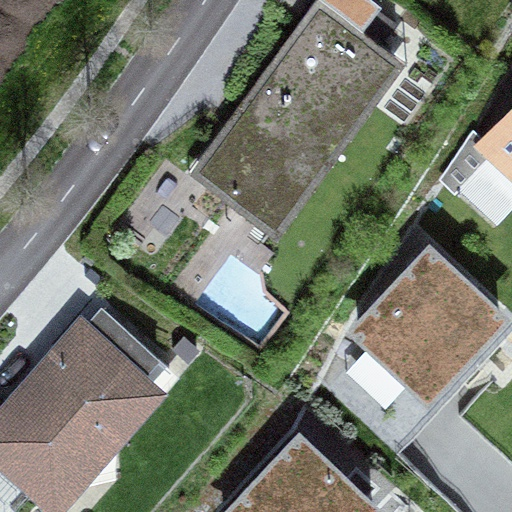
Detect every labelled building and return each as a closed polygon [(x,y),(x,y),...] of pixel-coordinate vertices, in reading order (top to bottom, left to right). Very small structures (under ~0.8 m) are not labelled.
[(278,234),(407,56),(326,0),(313,0),(188,169),(278,234)] [(511,100),(473,144),(486,156),(459,186),(498,221),(511,206),(511,100)] [(448,377),(510,309),(428,235),(346,325),(367,343),(345,368),(385,405),(407,380),(428,399),(448,377)] [(87,316),(81,310),(0,400),(0,467),(51,511),(59,511),(87,480),(117,474),(118,445),(201,348),(182,332),(160,353),(103,303),(87,316)] [(376,511),(384,503),(299,423),(214,511),(376,511)]
